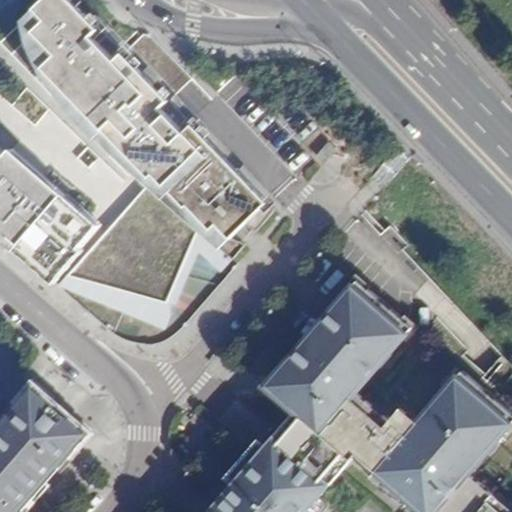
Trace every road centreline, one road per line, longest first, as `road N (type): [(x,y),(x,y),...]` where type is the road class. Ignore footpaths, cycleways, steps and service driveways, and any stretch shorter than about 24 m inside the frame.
road 1 (residential): [(0,276),(124,382),(136,402),(143,466),(118,511)]
road 2 (primary): [(330,30),(511,212)]
road 3 (residential): [(143,0),(191,25),(330,30)]
road 4 (primary): [(511,152),(401,22)]
